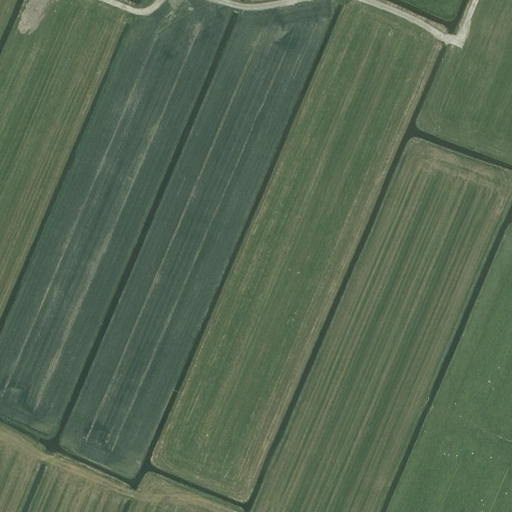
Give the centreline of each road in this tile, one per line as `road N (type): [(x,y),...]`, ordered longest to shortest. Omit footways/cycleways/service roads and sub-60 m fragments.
road 1 (track): [(477,0),(458,45),(350,0)]
road 2 (track): [(328,0),(239,14),(200,0)]
